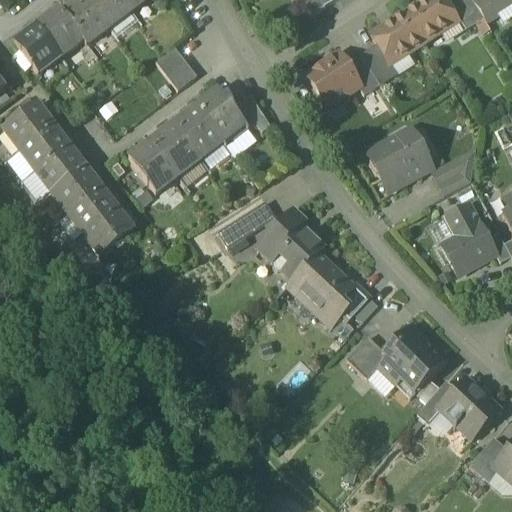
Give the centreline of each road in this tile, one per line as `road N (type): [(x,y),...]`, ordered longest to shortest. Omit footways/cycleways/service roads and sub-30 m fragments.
road 1 (residential): [(468,350),(319,178),(254,70)]
road 2 (residential): [(254,70),(371,0)]
